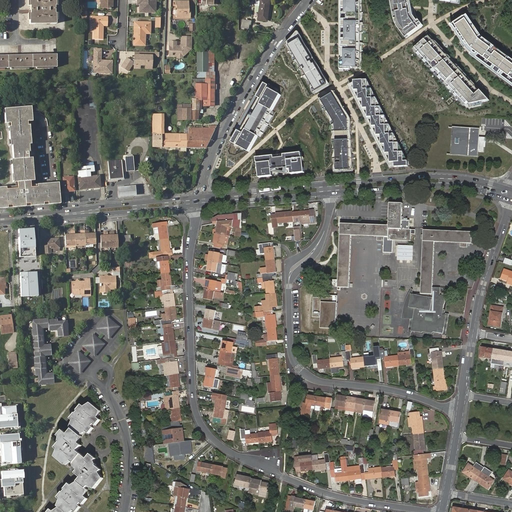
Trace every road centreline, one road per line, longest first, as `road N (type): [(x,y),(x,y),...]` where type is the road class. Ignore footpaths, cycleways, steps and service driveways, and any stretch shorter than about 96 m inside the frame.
road 1 (residential): [(431,511),(316,490),(228,451),(204,428),(193,400),(191,342),(197,205)]
road 2 (residential): [(459,411),(316,380),(297,366),(289,277),(321,237),(331,192)]
road 3 (residential): [(306,0),(227,121),(199,197)]
road 4 (tertiary): [(475,333),(510,194)]
road 5 (residential): [(125,511),(128,446),(104,383)]
road 6 (secondary): [(331,192),(453,180)]
road 7 (secondary): [(453,180),(331,184)]
